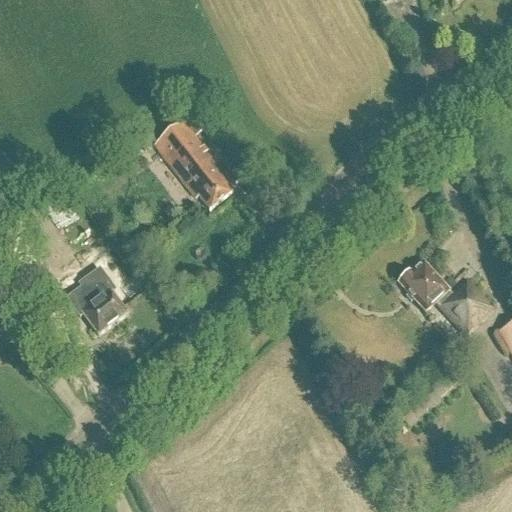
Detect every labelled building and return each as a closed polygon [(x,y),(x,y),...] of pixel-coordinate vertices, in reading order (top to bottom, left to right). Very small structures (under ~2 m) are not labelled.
[(397,4),(394,0),(376,0),(382,11),(397,4)] [(195,198),(209,216),(232,198),(210,170),(213,168),(183,129),(154,153),(191,200),(195,198)] [(158,236),(142,243),(148,257),(164,250),(158,236)] [(45,268),(25,278),(55,335),(74,325),(45,268)] [(452,300),(423,270),(412,280),(410,278),(399,289),(426,318),(437,308),(465,339),(491,315),(465,288),(452,300)] [(77,291),(80,295),(67,304),(80,321),(82,319),(98,341),(127,319),(112,299),(115,297),(98,275),(77,291)] [(511,330),(498,338),(511,363),(511,330)] [(421,446),(407,466),(418,474),(433,455),(421,446)]
